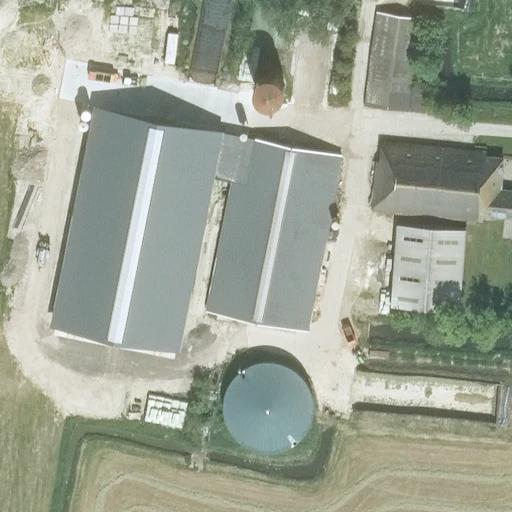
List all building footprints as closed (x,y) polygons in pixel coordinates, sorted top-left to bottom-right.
[(207,0),(207,4),(225,7),(225,11),(233,12),(234,0),(207,0)] [(286,48),(292,7),(253,1),(248,42),(286,48)] [(423,18),(376,11),(370,54),(364,105),(410,111),(410,110),(429,113),(432,88),(412,86),(415,60),(418,61),(423,18)] [(255,83),(255,85),(255,87),(256,92),(258,95),(259,97),(262,99),(268,101),(271,101),(275,101),(278,100),(280,99),(282,97),(284,96),(284,94),(285,92),(286,89),(286,85),(286,82),(285,79),(283,77),(280,74),(277,72),(273,71),(267,71),(265,71),(262,73),(260,74),(255,80),(255,83)] [(242,136),(98,107),(55,324),(176,348),(210,177),(213,178),(233,181),(242,136)] [(307,330),(341,155),(242,136),(208,311),(307,330)] [(380,161),(376,161),(372,211),(482,221),(482,215),(511,217),(511,190),(500,190),(502,158),(485,157),(486,152),(381,142),(380,161)] [(397,223),(391,305),(459,310),(465,229),(397,223)] [(224,398),(223,406),(224,413),(225,421),(228,428),(230,431),(235,437),(240,442),(244,444),(247,446),(250,448),(257,450),(261,451),(268,452),(276,451),(280,450),(287,448),(290,446),(294,444),(302,437),(304,434),(307,431),(308,428),(310,424),(313,417),(313,413),(314,410),(314,406),(313,398),(312,391),(310,387),(308,384),(304,378),(302,375),(299,372),(296,370),(290,366),(287,364),(280,362),(276,361),(268,360),(261,361),(257,362),(250,364),(247,366),(240,370),(238,372),(235,375),(232,378),(228,384),(227,387),(224,395),(224,398)] [(492,377),(490,416),(502,416),(504,378),(492,377)]
